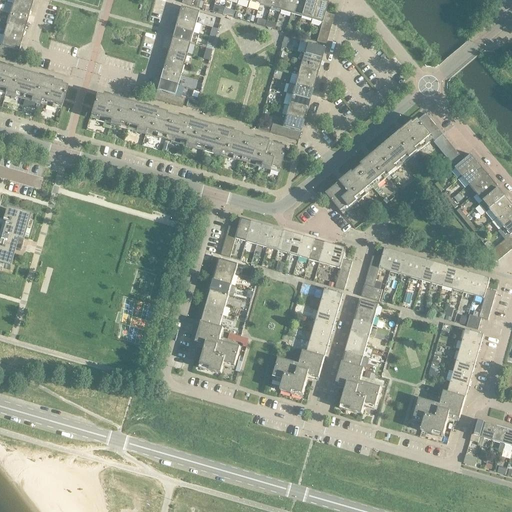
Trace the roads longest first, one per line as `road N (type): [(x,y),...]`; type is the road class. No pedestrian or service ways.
road 1 (residential): [(484,401),(472,410),(451,463),(164,382),(215,194)]
road 2 (tertiary): [(362,511),(0,406)]
road 3 (residential): [(42,0),(28,51),(150,86),(176,0)]
road 4 (residential): [(215,194),(0,137)]
road 5 (residential): [(334,164),(313,127),(350,0)]
road 6 (residential): [(334,164),(276,210),(215,194)]
road 7 (residential): [(511,187),(428,88)]
road 8 (residential): [(428,88),(334,164)]
